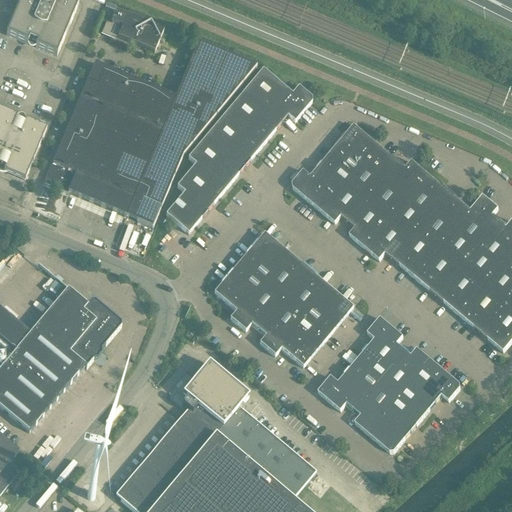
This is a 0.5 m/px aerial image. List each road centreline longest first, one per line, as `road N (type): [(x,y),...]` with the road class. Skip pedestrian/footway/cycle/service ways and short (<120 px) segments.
road 1 (unclassified): [(267,194),(340,110),(485,171),(511,194)]
road 2 (unknown): [(332,463),(207,347),(192,353),(161,394),(137,385)]
road 3 (unclassified): [(32,511),(153,362),(167,326),(166,299)]
road 4 (unclassified): [(497,385),(399,475),(302,399)]
road 5 (unclassified): [(166,299),(146,279),(0,219)]
road 6 (unclassified): [(302,399),(215,326),(190,286)]
road 7 (unclassified): [(388,295),(267,194)]
road 8 (unclassified): [(73,0),(92,8),(62,80),(8,59)]
road 9 (unclassified): [(497,385),(388,295)]
road 10 (unclassified): [(388,295),(302,399)]
